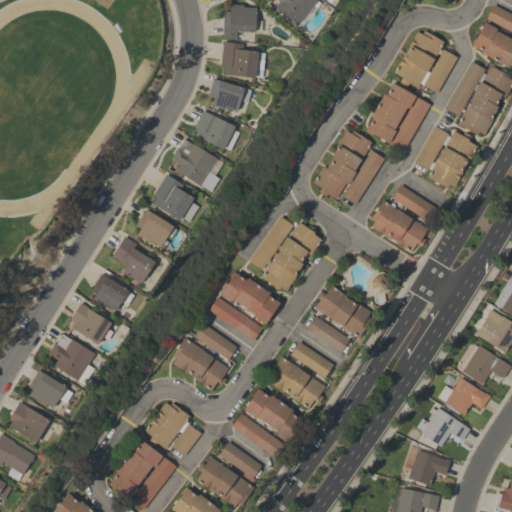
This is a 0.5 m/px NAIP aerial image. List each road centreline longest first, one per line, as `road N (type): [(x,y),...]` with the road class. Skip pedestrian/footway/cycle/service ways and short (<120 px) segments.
road 1 (residential): [(115,511),(101,493),(101,466),(150,397),(168,391),(214,411),(226,406),(346,234),(431,284)]
road 2 (residential): [(189,0),(192,49),(179,96),(0,379)]
road 3 (residential): [(346,234),(312,209),(301,180),(415,20),(462,20),(476,0)]
road 4 (secondary): [(431,284),(273,511)]
road 5 (secondary): [(311,511),(418,361)]
road 6 (secondary): [(511,145),(431,284)]
